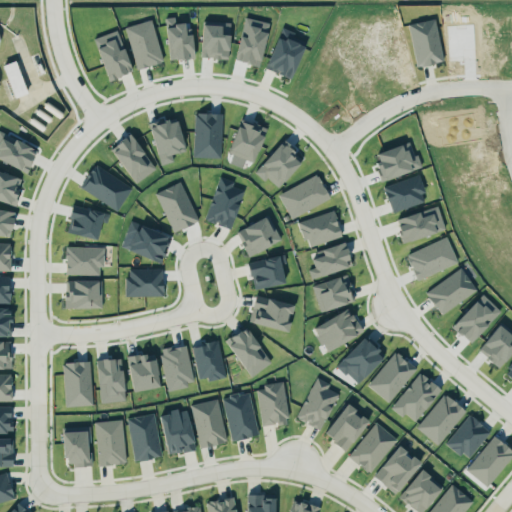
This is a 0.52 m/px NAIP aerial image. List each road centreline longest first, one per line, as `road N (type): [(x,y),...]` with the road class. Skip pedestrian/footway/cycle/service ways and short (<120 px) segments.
road 1 (residential): [(96,116),(149,88),(207,79),(265,93),(304,114),(338,144),(363,192),(391,297),(414,333),(511,416)]
road 2 (residential): [(41,495),(37,230),(55,165),(96,116)]
road 3 (residential): [(38,333),(214,314),(223,295),(222,258),(205,243),(187,247),(182,267),(188,316)]
road 4 (residential): [(373,511),(323,481),(261,469),(136,491),(41,495)]
road 5 (residential): [(511,89),(429,95),(360,127)]
road 6 (residential): [(53,0),(67,64),(96,116)]
